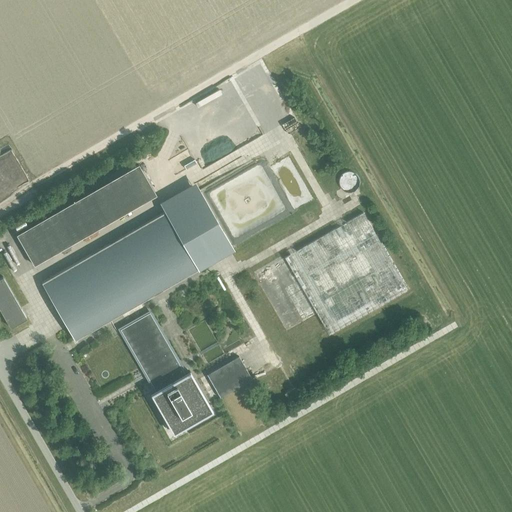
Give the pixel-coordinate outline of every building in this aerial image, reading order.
[(16,235),(34,265),(156,195),(138,164),(16,235)] [(353,172),(352,172),(350,171),(348,171),(347,171),(345,172),(344,172),(343,173),(342,174),(341,175),(340,176),(340,177),(339,178),(339,179),(338,180),(338,181),(338,182),(338,183),(339,184),(339,185),(339,186),(340,187),(340,188),(341,189),(342,189),(343,190),(344,191),(345,192),(347,192),(348,192),(349,192),(350,192),(352,192),(353,191),(354,191),(355,190),(356,189),(357,188),(358,187),(359,185),(359,184),(359,183),(359,182),(359,181),(359,180),(359,179),(359,178),(358,177),(357,175),(356,174),(355,173),(354,173),(353,172)] [(240,188),(247,199),(253,195),(246,184),(240,188)] [(43,281),(76,339),(113,317),(198,268),(165,211),(43,281)] [(253,275),(286,331),(317,313),(329,334),(407,289),(363,212),(253,275)] [(0,277),(0,310),(10,327),(26,318),(2,276),(0,277)] [(120,329),(156,391),(151,394),(173,432),(212,410),(194,380),(190,372),(185,374),(149,312),(120,329)] [(200,378),(213,401),(251,379),(238,356),(200,378)] [(284,393),(288,399),(299,393),(295,387),(284,393)]
